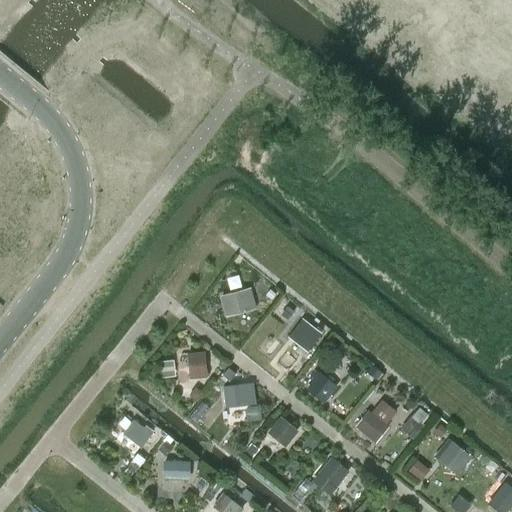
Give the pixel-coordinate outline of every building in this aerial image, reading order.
[(257,305),(251,284),(221,292),(227,313),(257,305)] [(321,337),(302,322),(288,340),(307,355),(321,337)] [(205,376),(202,350),(185,352),(187,377),(205,376)] [(165,374),(176,372),(173,357),(162,360),(165,374)] [(380,372),(371,366),(367,372),(376,378),(380,372)] [(325,402),(338,385),(319,371),(307,388),(325,402)] [(452,381),(437,400),(457,415),(471,396),(452,381)] [(247,404),(244,382),(220,385),(223,407),(247,404)] [(420,405),(402,426),(413,435),(430,414),(420,405)] [(367,409),(354,426),(375,443),(388,427),(367,409)] [(286,446),(299,429),(281,415),(268,431),(286,446)] [(133,421),(124,433),(132,440),(135,436),(145,444),(152,435),(154,432),(143,423),(141,426),(141,427),(133,421)] [(470,456),(451,441),(441,453),(460,468),(470,456)] [(335,488),(349,470),(330,454),(316,473),(335,488)] [(417,457),(409,468),(422,477),(430,466),(417,457)] [(188,479),(188,460),(161,460),(161,479),(188,479)] [(490,461),(485,467),(492,472),(497,466),(490,461)] [(511,487),(504,481),(491,496),(508,510),(511,504),(511,487)] [(239,511),(242,509),(222,492),(210,506),(217,511),(239,511)]
